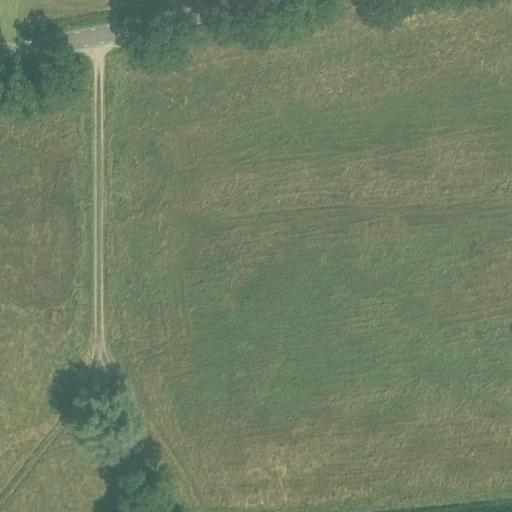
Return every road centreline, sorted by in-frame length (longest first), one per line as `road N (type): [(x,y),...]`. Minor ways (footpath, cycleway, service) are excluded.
road 1 (track): [(95,43),(93,356)]
road 2 (unclassified): [(0,61),(289,0)]
